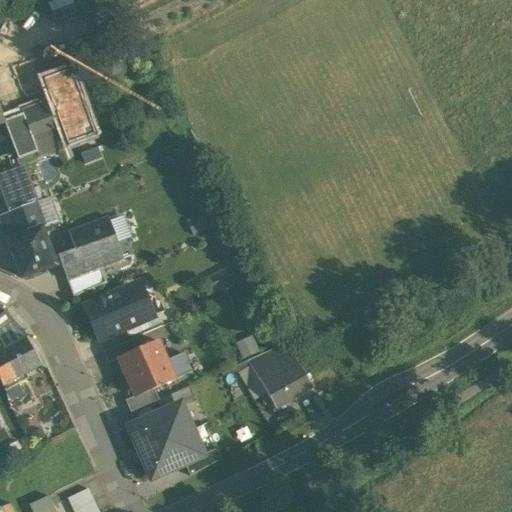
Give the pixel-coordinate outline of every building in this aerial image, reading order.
[(111,50),(99,56),(98,70),(110,78),(122,72),(124,63),(123,58),(119,54),(111,50)] [(159,53),(148,58),(156,73),(167,68),(159,53)] [(21,115),(2,122),(3,124),(9,141),(14,153),(17,161),(36,154),(38,158),(67,147),(94,137),(69,70),(42,80),(50,102),(20,113),(21,115)] [(0,157),(14,153),(9,141),(0,144),(0,157)] [(17,161),(14,153),(0,157),(0,174),(18,168),(19,168),(17,161)] [(18,168),(0,174),(0,191),(8,213),(32,205),(18,168)] [(8,213),(0,216),(0,222),(20,279),(55,267),(40,228),(56,222),(48,199),(32,205),(8,213)] [(71,231),(78,251),(58,258),(74,298),(106,283),(100,269),(123,262),(107,219),(71,231)] [(128,289),(107,298),(106,297),(92,303),(92,304),(85,308),(90,321),(89,322),(98,341),(125,330),(149,319),(148,318),(148,316),(150,310),(147,304),(141,301),(134,304),(128,289)] [(0,315),(0,334),(16,325),(8,310),(6,311),(0,315)] [(149,319),(125,330),(130,341),(131,341),(163,327),(157,314),(148,318),(149,319)] [(253,335),(237,342),(244,357),(260,350),(253,335)] [(0,382),(3,388),(41,369),(24,338),(0,350),(0,382)] [(130,341),(103,353),(108,365),(118,361),(117,360),(136,352),(131,341),(130,341)] [(136,352),(117,360),(118,361),(122,371),(124,370),(128,378),(166,362),(157,342),(136,352)] [(285,345),(247,362),(252,370),(266,394),(260,398),(265,406),(271,403),(276,411),(310,386),(285,345)] [(166,362),(174,381),(191,373),(182,355),(166,362)] [(166,362),(128,378),(131,387),(130,387),(134,398),(135,399),(154,390),(174,381),(166,362)] [(252,370),(247,362),(232,369),(236,377),(252,370)] [(337,371),(320,383),(326,391),(343,380),(337,371)] [(157,403),(162,415),(180,407),(195,400),(190,389),(157,403)] [(154,390),(135,399),(134,398),(125,402),(130,414),(158,401),(154,390)] [(143,446),(146,452),(192,432),(180,407),(162,415),(129,429),(137,449),(143,446)] [(192,432),(146,452),(148,458),(143,461),(151,479),(185,464),(203,457),(192,432)] [(217,450),(203,457),(185,464),(191,477),(221,461),(217,450)] [(87,490),(68,499),(74,511),(93,502),(87,490)] [(54,511),(48,497),(29,506),(31,511),(54,511)] [(97,511),(93,502),(74,511),(73,511),(97,511)]
